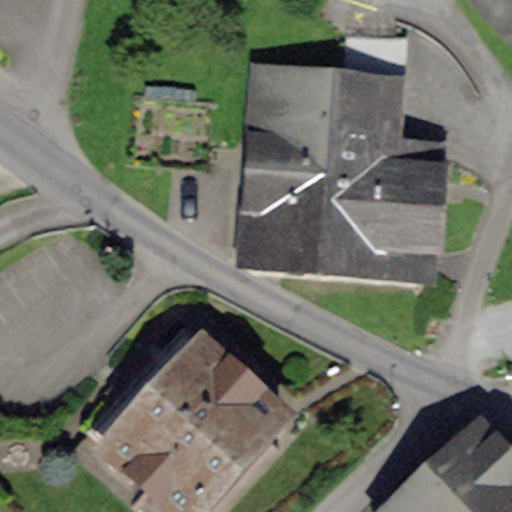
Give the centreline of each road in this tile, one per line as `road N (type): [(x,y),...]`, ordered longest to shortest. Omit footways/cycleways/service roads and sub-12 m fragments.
road 1 (residential): [(462,392),(167,238),(0,119)]
road 2 (residential): [(333,511),(462,392)]
